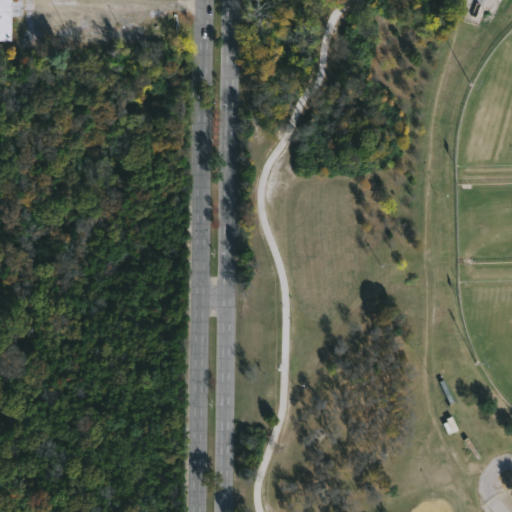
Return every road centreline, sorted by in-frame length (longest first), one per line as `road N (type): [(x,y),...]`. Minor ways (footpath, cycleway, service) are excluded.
road 1 (secondary): [(201,0),(196,511)]
road 2 (secondary): [(222,511),(227,0)]
